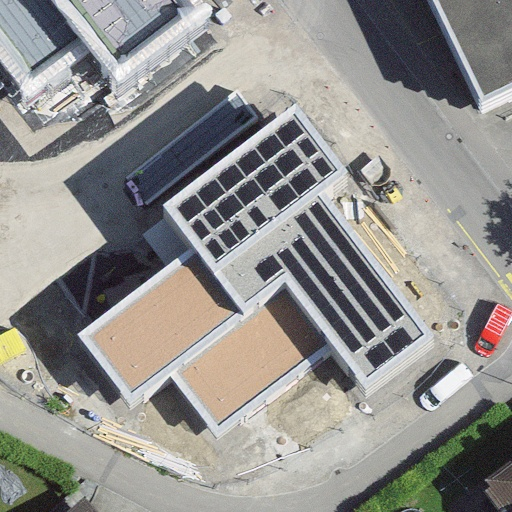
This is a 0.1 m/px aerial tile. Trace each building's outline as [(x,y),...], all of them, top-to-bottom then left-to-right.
[(0,0),(0,67),(28,107),(91,55),(119,83),(163,53),(213,13),(202,0),(0,0)] [(511,94),(511,0),(430,0),(484,108),(511,94)] [(349,177),(297,108),(162,211),(190,247),(77,334),(134,408),(171,380),(217,441),(332,353),(362,392),(435,336),(326,195),(349,177)] [(72,167),(0,198),(0,277),(101,233),(72,167)] [(511,511),(511,464),(487,483),(507,511),(511,511)]
